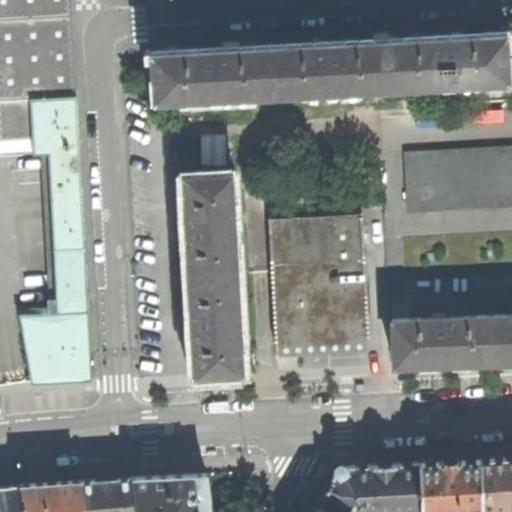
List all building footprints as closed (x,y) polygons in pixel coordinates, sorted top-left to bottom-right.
[(0,0),(0,20),(72,17),(70,0),(0,0)] [(0,96),(76,93),(72,17),(0,20),(0,96)] [(506,79),(505,58),(504,36),(482,37),(482,38),(452,39),(448,39),(443,39),(389,43),(391,85),(437,83),(506,79)] [(328,46),(272,49),(275,92),(391,85),(389,43),(328,46)] [(154,56),(157,99),(275,92),(272,49),(213,53),(213,52),(208,52),(205,52),(205,53),(154,56)] [(437,83),(439,104),(511,99),(511,57),(505,58),(506,79),(437,83)] [(76,93),(0,96),(0,141),(33,139),(33,149),(33,153),(49,152),(79,151),(76,93)] [(0,150),(33,149),(33,139),(0,141),(0,150)] [(409,174),(410,204),(424,211),(429,203),(441,210),(446,202),(459,209),(464,201),(477,208),(481,200),(494,207),(498,199),(511,206),(511,204),(511,147),(508,145),(504,153),(491,146),(486,154),(473,147),(469,155),(456,148),(452,156),(438,149),(434,157),(421,150),(409,174)] [(508,145),(491,146),(504,153),(508,145)] [(491,146),(473,147),(486,154),(491,146)] [(456,148),(438,149),(452,156),(456,148)] [(438,149),(421,150),(434,157),(438,149)] [(407,212),(424,211),(410,204),(409,174),(421,150),(404,151),(407,212)] [(56,296),(57,311),(87,310),(79,151),(49,152),(56,296)] [(188,222),(191,275),(235,273),(230,176),(186,178),(188,222)] [(477,208),(494,207),(481,200),(477,208)] [(459,209),(477,208),(464,201),(459,209)] [(367,339),(369,339),(362,214),(271,219),(271,217),(269,217),(275,344),(277,344),(277,342),(367,337),(367,339)] [(193,327),(196,374),(241,371),(236,274),(190,277),(191,280),(191,285),(193,316),(193,321),(194,327),(193,327)] [(21,313),(57,311),(56,296),(51,296),(51,295),(49,295),(50,305),(21,307),(21,313)] [(19,313),(32,383),(63,381),(91,380),(87,310),(57,311),(21,313),(19,313)] [(511,314),(499,315),(501,358),(511,357),(511,314)] [(409,318),(392,319),(394,363),(445,361),(501,358),(499,315),(409,319),(409,318)] [(511,511),(511,456),(480,457),(482,511),(495,510),(495,508),(502,508),(501,511),(511,511)] [(482,511),(480,457),(449,459),(420,460),(422,511),(447,511),(451,511),(450,511),(482,511)] [(422,511),(420,460),(383,462),(339,465),(331,479),(324,491),(360,510),(361,511),(422,511)] [(210,511),(206,472),(173,474),(132,476),(137,511),(210,511)] [(137,511),(132,476),(104,477),(81,479),(86,511),(137,511)] [(86,511),(81,479),(51,481),(20,483),(24,511),(86,511)] [(0,511),(24,511),(20,483),(0,485),(0,511)]
